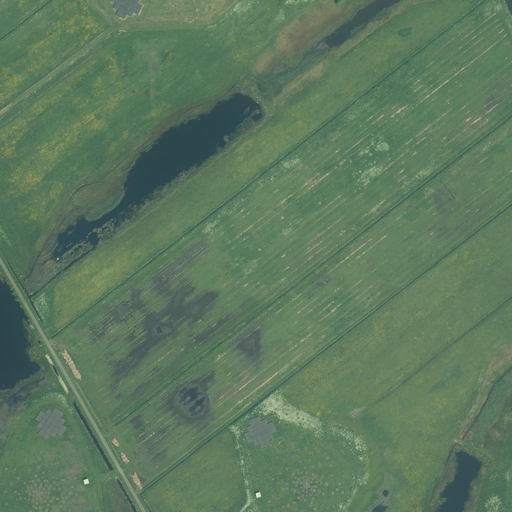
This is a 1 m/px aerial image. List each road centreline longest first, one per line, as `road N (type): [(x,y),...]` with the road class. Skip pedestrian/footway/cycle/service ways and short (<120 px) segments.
road 1 (unclassified): [(144,511),(0,260)]
road 2 (track): [(120,470),(90,482),(59,399)]
